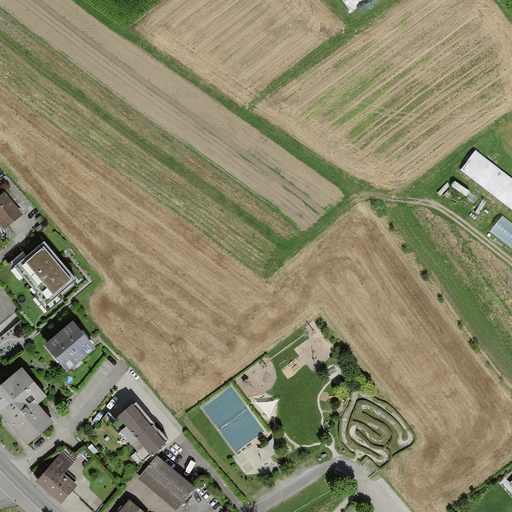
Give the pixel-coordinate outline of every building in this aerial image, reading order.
[(340,0),(348,10),(361,0),(340,0)] [(511,177),(476,150),(460,170),(511,210),(511,177)] [(3,194),(0,196),(0,228),(3,231),(21,216),(3,194)] [(511,248),(511,223),(503,216),(490,231),(511,248)] [(23,251),(8,263),(23,281),(25,279),(38,293),(34,297),(47,312),(62,299),(58,294),(76,280),(44,242),(27,256),(23,251)] [(74,321),(46,344),(68,371),(96,348),(74,321)] [(46,398),(22,369),(0,387),(0,414),(1,414),(27,445),(53,423),(38,405),(46,398)] [(118,416),(119,418),(111,425),(119,434),(121,432),(138,451),(135,453),(142,461),(151,454),(153,456),(167,444),(165,442),(168,439),(136,403),(134,405),(133,404),(118,416)] [(65,449),(36,484),(60,504),(77,483),(65,473),(77,459),(65,449)] [(156,455),(136,479),(174,511),(195,488),(156,455)] [(143,511),(130,500),(119,511),(143,511)]
